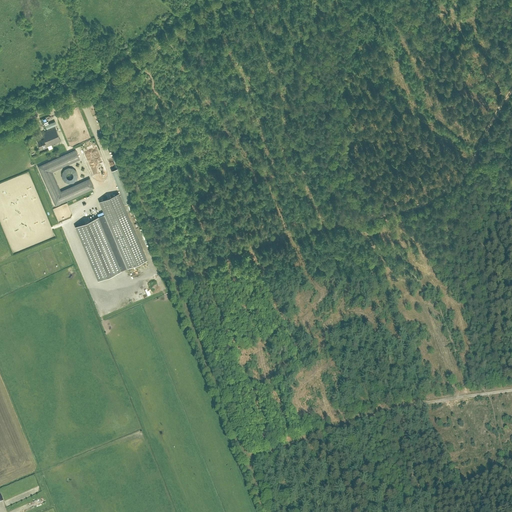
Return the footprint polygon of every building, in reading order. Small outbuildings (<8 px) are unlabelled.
[(40,148),(47,145),(49,149),(53,148),(51,144),(61,140),(55,127),(42,132),(44,138),(38,141),(40,148)] [(93,174),(106,169),(96,146),(84,151),(93,174)] [(56,203),(92,187),(89,179),(60,192),(50,171),(79,158),(76,150),(39,167),(56,203)] [(79,177),(79,176),(79,174),(79,173),(78,171),(77,170),(76,170),(75,169),(73,168),(71,168),(69,169),(68,170),(66,171),(65,172),(65,173),(64,176),(65,177),(65,179),(66,180),(67,181),(68,182),(69,183),(71,183),(73,183),(75,182),(76,182),(78,180),(78,179),(79,178),(79,177)] [(130,197),(118,168),(113,170),(125,199),(130,197)] [(99,279),(128,266),(147,258),(119,193),(100,201),(105,214),(76,226),(99,279)]
